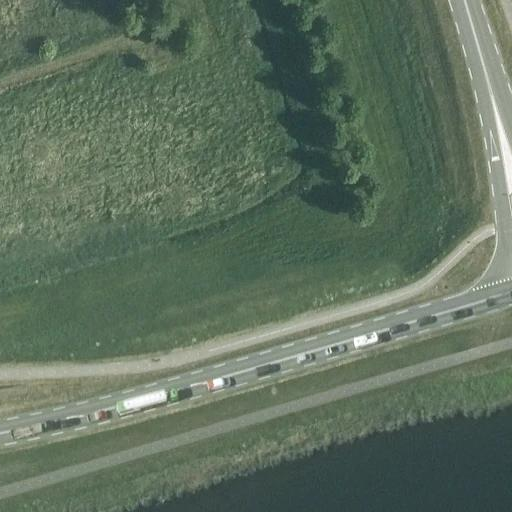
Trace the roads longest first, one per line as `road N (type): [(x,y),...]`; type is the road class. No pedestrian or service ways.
road 1 (secondary): [(0,433),(149,400),(511,294)]
road 2 (primary): [(490,96),(511,273)]
road 3 (track): [(0,87),(158,33)]
